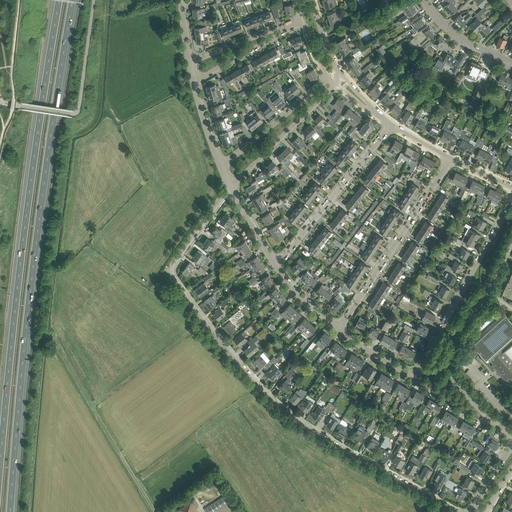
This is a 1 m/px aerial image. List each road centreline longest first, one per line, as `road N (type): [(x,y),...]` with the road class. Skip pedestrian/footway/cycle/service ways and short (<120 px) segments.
road 1 (motorway): [(9,511),(36,238),(72,0)]
road 2 (residential): [(458,511),(278,408),(174,283),(175,263),(230,185)]
road 3 (motorway): [(58,0),(0,455)]
road 4 (residential): [(338,328),(448,158)]
road 5 (residential): [(416,372),(511,198)]
road 6 (track): [(156,511),(57,347)]
road 7 (residential): [(275,265),(390,125)]
road 8 (residential): [(230,185),(336,84)]
road 9 (residential): [(327,78),(221,167)]
